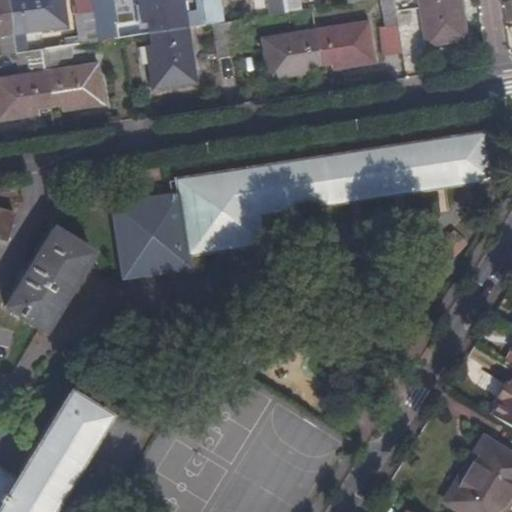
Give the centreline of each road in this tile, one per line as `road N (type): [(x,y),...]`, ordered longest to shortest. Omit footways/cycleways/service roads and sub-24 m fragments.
road 1 (residential): [(0,167),(511,92)]
road 2 (residential): [(511,236),(342,511)]
road 3 (unknown): [(52,160),(0,273)]
